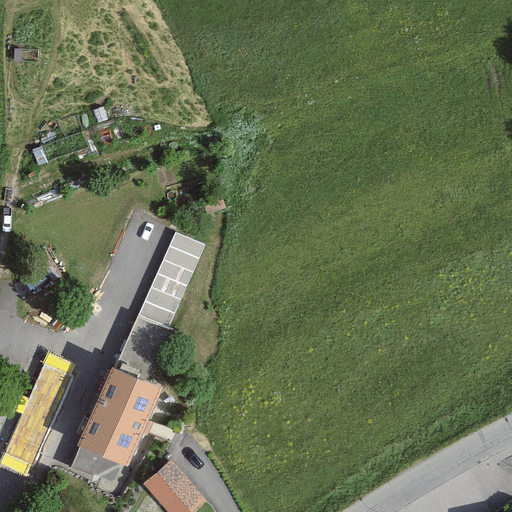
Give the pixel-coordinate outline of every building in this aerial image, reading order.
[(144,306),(175,319),(209,239),(178,226),(144,306)] [(175,331),(141,315),(121,357),(155,374),(175,331)] [(155,374),(121,357),(83,439),(133,462),(171,380),(155,374)] [(77,374),(44,360),(5,449),(38,463),(77,374)] [(173,461),(145,485),(168,511),(200,511),(211,504),(173,461)]
